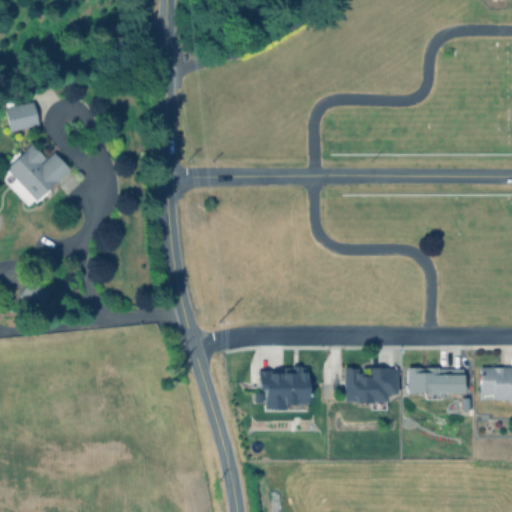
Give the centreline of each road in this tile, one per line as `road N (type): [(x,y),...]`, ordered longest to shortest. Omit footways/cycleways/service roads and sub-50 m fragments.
road 1 (tertiary): [(164,0),(170,254),(233,511)]
road 2 (tertiary): [(164,175),(511,176)]
road 3 (residential): [(192,349),(248,332),(511,333)]
